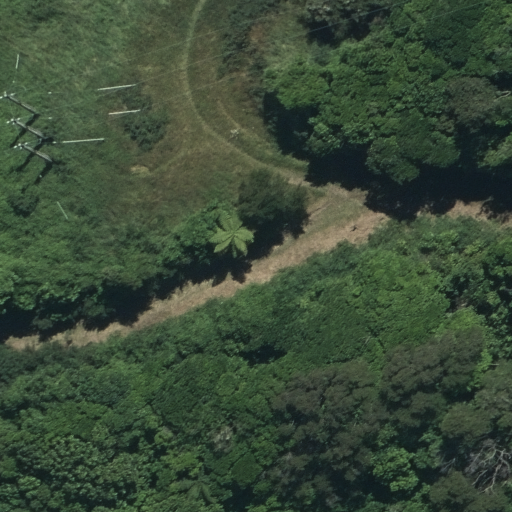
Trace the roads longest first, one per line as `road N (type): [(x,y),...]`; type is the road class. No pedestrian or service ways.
road 1 (track): [(305,208),(154,130),(145,12),(167,0)]
road 2 (track): [(305,208),(511,216)]
